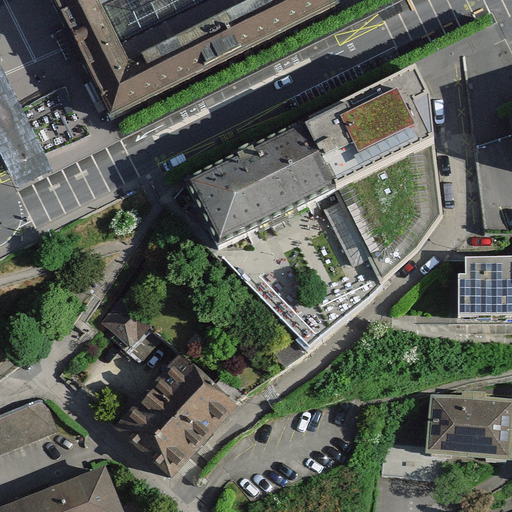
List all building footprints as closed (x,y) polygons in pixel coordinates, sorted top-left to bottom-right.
[(51,0),(68,33),(71,40),(73,44),(88,74),(113,123),(336,13),(330,0),(51,0)] [(0,67),(0,156),(17,192),(53,174),(0,67)] [(413,72),(185,186),(223,260),(338,202),(439,151),(420,114),(432,108),(413,72)] [(355,197),(337,205),(354,241),(371,233),(355,197)] [(511,263),(467,263),(467,329),(511,329),(511,263)] [(165,341),(119,300),(97,325),(143,365),(165,341)] [(322,340),(333,328),(318,314),(307,327),(322,340)] [(184,364),(122,434),(170,476),(232,406),(184,364)] [(50,402),(0,424),(0,493),(100,455),(50,402)] [(511,409),(441,405),(437,464),(511,469),(511,409)] [(122,511),(111,482),(27,511),(122,511)]
